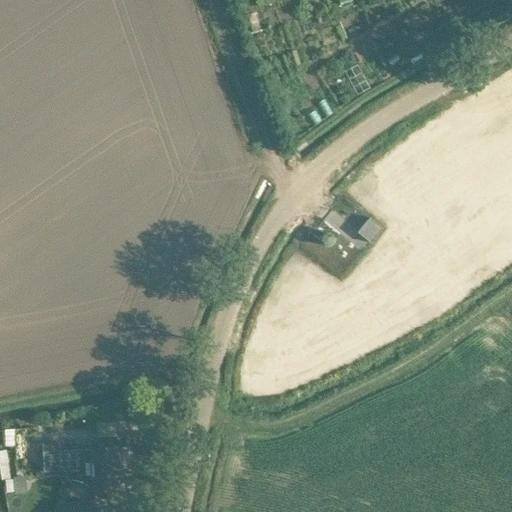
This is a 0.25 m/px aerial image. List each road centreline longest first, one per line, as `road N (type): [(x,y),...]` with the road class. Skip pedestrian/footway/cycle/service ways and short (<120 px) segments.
road 1 (unclassified): [(178,511),(209,360),(243,277),(307,178),(384,119),(511,48)]
road 2 (track): [(219,0),(286,169),(307,178)]
